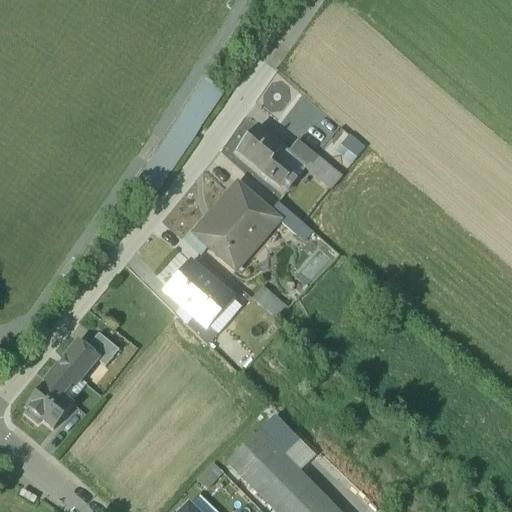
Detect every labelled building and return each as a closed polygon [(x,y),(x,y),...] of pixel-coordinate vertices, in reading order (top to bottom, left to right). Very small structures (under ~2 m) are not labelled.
[(208,79),(185,112),(203,125),(226,92),(208,79)] [(185,112),(137,181),(155,194),(192,141),(187,137),(193,130),(197,133),(203,125),(185,112)] [(282,148),(257,128),(237,152),(262,173),(272,161),(282,148)] [(193,130),(187,137),(192,141),(197,133),(193,130)] [(364,148),(349,137),(337,152),(351,164),(364,148)] [(340,178),(296,141),(287,153),(286,154),(305,170),(330,190),(340,178)] [(287,153),(282,148),(272,161),(296,181),(305,170),(286,154),(287,153)] [(296,181),(272,161),(262,173),(286,193),(296,181)] [(269,210),(236,181),(193,232),(235,269),(279,219),(279,218),(269,210)] [(312,230),(277,200),(269,210),(279,218),(279,219),(294,233),(294,232),(303,240),(312,230),(311,230),(312,230)] [(232,298),(189,261),(166,289),(190,310),(189,311),(194,315),(207,327),(208,326),(232,298)] [(286,309),(262,290),(253,301),(277,320),(286,309)] [(207,327),(194,315),(186,325),(206,345),(216,334),(217,333),(208,326),(207,327)] [(118,349),(98,333),(86,348),(97,357),(96,358),(105,365),(118,349)] [(227,344),(216,334),(206,345),(226,363),(234,354),(225,346),(227,344)] [(78,341),(46,381),(58,391),(58,392),(68,380),(75,385),(96,358),(97,357),(86,348),(78,341)] [(46,381),(25,406),(28,408),(24,413),(37,423),(40,418),(54,430),(74,405),(58,392),(58,391),(46,381)] [(294,445),(271,421),(258,434),(281,457),(294,445)] [(335,511),(281,457),(258,434),(221,470),(223,472),(260,510),(262,511),(335,511)] [(207,489),(223,472),(213,463),(197,480),(207,489)]
